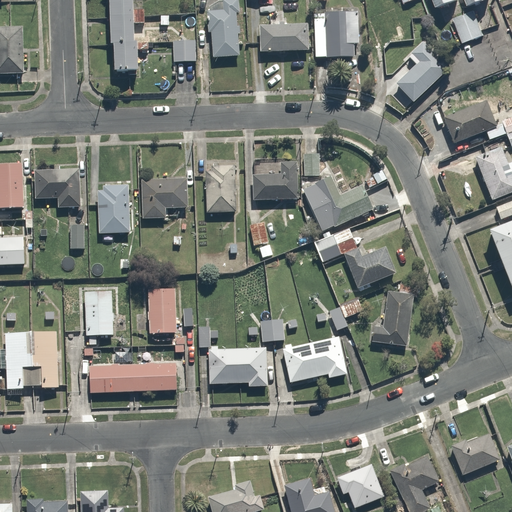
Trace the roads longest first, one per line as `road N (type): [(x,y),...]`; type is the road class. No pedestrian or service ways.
road 1 (residential): [(490,368),(404,164),(390,140),(366,123),(338,115),(64,118)]
road 2 (residential): [(490,368),(337,425),(160,434)]
road 3 (residential): [(160,434),(0,440)]
